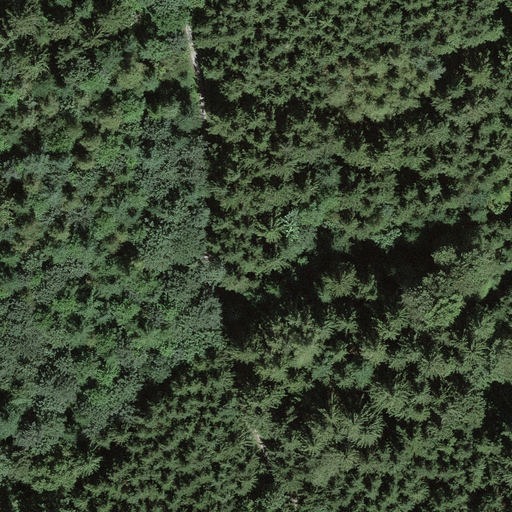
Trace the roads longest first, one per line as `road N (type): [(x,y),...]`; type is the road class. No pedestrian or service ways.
road 1 (track): [(181,0),(210,119),(201,219),(209,291),(244,404),(298,511)]
road 2 (track): [(21,511),(244,404)]
